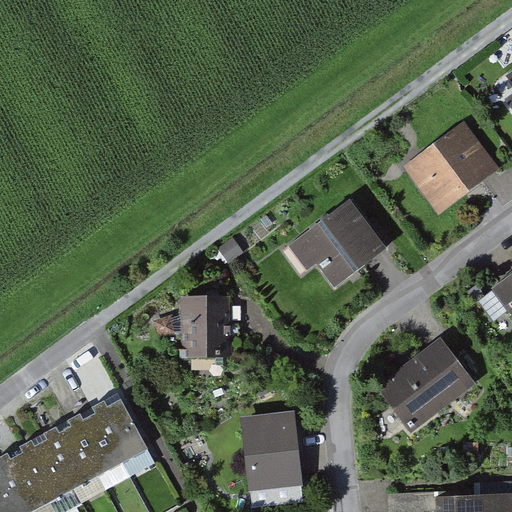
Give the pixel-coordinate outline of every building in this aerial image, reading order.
[(497,174),(464,128),(406,170),(439,216),(491,179),(497,174)] [(386,255),(348,205),(290,248),(307,272),(315,267),(335,293),(378,261),(386,255)] [(511,277),(491,292),(511,321),(511,277)] [(229,300),(182,300),(183,358),(230,358),(229,318),(229,300)] [(474,389),(441,344),(432,350),(399,374),(376,390),(410,436),(474,389)] [(13,458),(42,511),(43,511),(149,456),(120,400),(13,458)] [(285,419),(246,424),(254,493),(275,491),(276,499),(300,497),(296,465),(294,429),(286,430),(286,423),(285,419)] [(0,465),(0,511),(42,511),(13,458),(0,465)] [(433,494),(387,496),(387,510),(387,511),(434,511),(434,504),(433,494)] [(511,511),(511,499),(434,504),(434,511),(511,511)]
